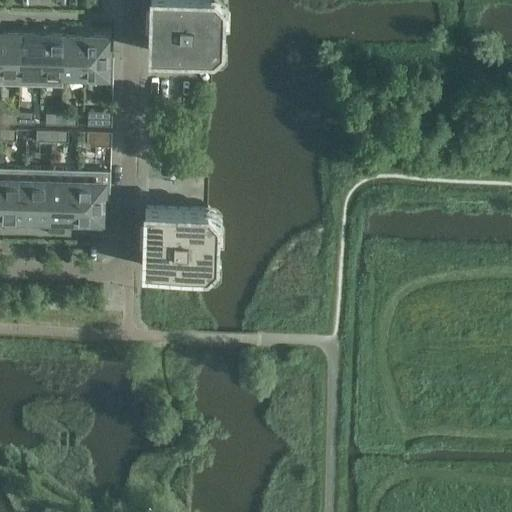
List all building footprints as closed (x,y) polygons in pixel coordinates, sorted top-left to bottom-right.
[(150,0),(149,51),(212,53),(212,52),(221,44),(222,3),(218,0),(150,0)] [(0,83),(19,84),(21,33),(7,33),(7,34),(0,33),(0,83)] [(41,85),(42,34),(42,35),(34,35),(34,34),(21,33),(19,84),(41,85)] [(63,73),(64,35),(51,34),(50,35),(43,35),(43,34),(42,34),(41,85),(62,85),(63,73)] [(84,74),(85,35),(85,36),(77,36),(77,35),(64,35),(63,73),(84,74)] [(86,35),(85,35),(84,74),(113,75),(113,55),(107,55),(108,36),(94,36),(86,36),(86,35)] [(87,124),(112,125),(112,123),(111,123),(111,113),(112,113),(112,111),(88,110),(87,124)] [(18,122),(18,111),(2,111),(2,122),(18,122)] [(34,112),(18,111),(18,122),(34,123),(34,112)] [(61,123),(62,113),(46,112),(46,123),(61,123)] [(78,113),(62,113),(61,123),(77,124),(78,113)] [(16,128),(0,128),(0,132),(0,138),(16,139),(16,128)] [(52,140),(52,129),(37,129),(36,140),(52,140)] [(68,130),(52,129),(52,140),(68,141),(68,130)] [(87,144),(111,145),(111,143),(110,143),(111,133),(111,131),(87,130),(87,144)] [(24,218),(25,167),(0,166),(0,216),(16,217),(16,216),(24,217),(23,218),(24,218)] [(50,218),(51,168),(25,167),(24,218),(24,217),(32,217),(32,218),(50,218)] [(75,219),(77,168),(51,168),(50,218),(67,219),(67,218),(75,218),(75,219)] [(103,200),(109,201),(110,169),(77,168),(75,219),(76,219),(76,218),(84,218),(84,219),(102,220),(103,200)] [(145,206),(143,266),(206,268),(206,267),(215,258),(216,218),(208,210),(208,208),(145,206)]
